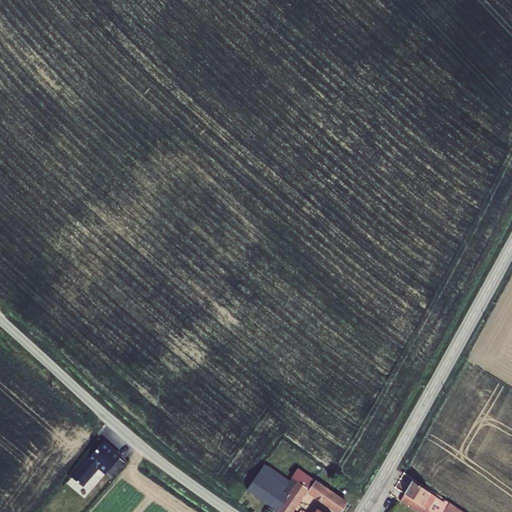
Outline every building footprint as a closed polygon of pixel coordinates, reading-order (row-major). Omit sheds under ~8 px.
[(116,456),(95,436),(80,455),(101,474),(116,456)] [(293,485),(288,482),(263,465),(246,489),(275,510),(293,485)] [(297,469),(288,482),(293,485),(275,510),(277,511),(320,511),(314,507),(310,511),(294,511),(292,510),(306,490),(336,511),(338,511),(345,503),(297,469)] [(418,511),(436,511),(443,501),(411,481),(399,500),(418,511)] [(448,503),(444,500),(443,501),(436,511),(441,511),(442,511),(444,509),(448,503)] [(462,511),(448,503),(444,509),(448,511),(462,511)]
